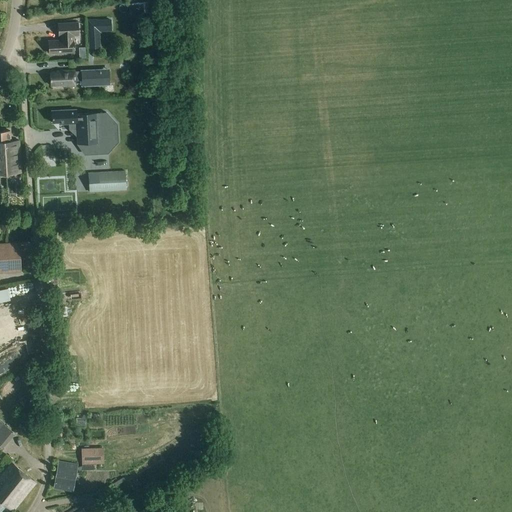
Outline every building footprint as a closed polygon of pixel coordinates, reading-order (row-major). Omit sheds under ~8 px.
[(98,44),(97,29),(111,29),(110,21),(89,22),(90,45),(90,49),(98,48),(98,44)] [(78,23),(58,24),(59,36),(61,36),(61,41),(48,42),(49,54),(74,52),(73,35),(78,35),(78,23)] [(84,69),(85,85),(114,84),(113,67),(84,69)] [(57,73),(50,74),(50,86),(66,85),(66,87),(75,86),(74,71),(57,72),(57,73)] [(68,110),(51,111),(52,123),(60,123),(60,125),(69,124),(76,123),(78,145),(107,143),(105,113),(76,115),(76,110),(68,111),(68,110)] [(10,131),(0,132),(0,137),(2,137),(2,142),(4,141),(6,174),(20,173),(19,141),(11,141),(10,131)] [(125,172),(89,174),(90,192),(126,190),(125,172)] [(19,247),(7,248),(8,268),(20,267),(19,247)] [(0,268),(8,268),(7,248),(0,248),(0,268)] [(11,343),(11,362),(26,362),(26,343),(11,343)] [(0,448),(15,429),(0,418),(0,448)] [(82,458),(83,470),(93,469),(93,458),(82,458)] [(78,465),(58,462),(53,488),(73,491),(78,465)] [(0,511),(6,506),(12,511),(36,483),(12,463),(0,477),(0,511)]
